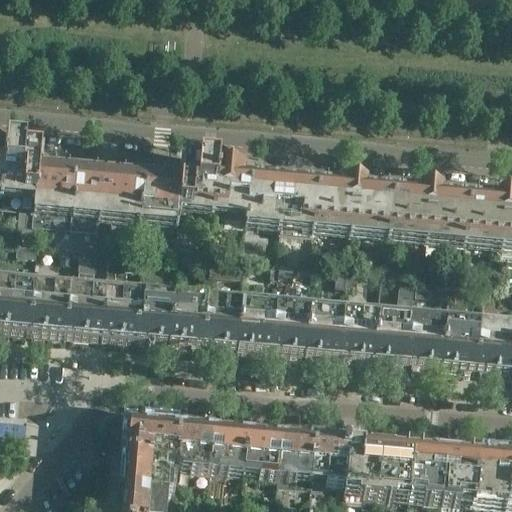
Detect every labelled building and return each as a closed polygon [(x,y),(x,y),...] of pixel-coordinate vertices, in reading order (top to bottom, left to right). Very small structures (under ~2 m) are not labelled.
[(31,219),(35,175),(41,176),(42,158),(2,154),(0,178),(0,210),(18,213),(16,237),(0,235),(0,250),(28,253),(31,219)] [(209,220),(213,173),(177,170),(175,188),(179,188),(176,217),(209,220)] [(244,224),(247,187),(249,187),(250,177),(213,173),(209,220),(244,224)] [(72,178),(41,176),(35,175),(31,219),(68,222),(72,178)] [(136,227),(140,184),(108,182),(72,178),(68,222),(67,244),(65,256),(72,257),(79,257),(95,259),(98,224),(105,225),(136,227)] [(176,217),(179,188),(175,188),(140,184),(136,227),(175,231),(176,217)] [(280,190),(249,187),(247,187),(244,224),(243,229),(276,232),(280,190)] [(350,239),(354,192),(354,190),(346,189),(345,189),(345,191),(341,190),(340,195),(313,193),(309,235),(350,239)] [(309,235),(313,193),(280,190),(276,232),(309,235)] [(387,242),(391,200),(366,198),(367,193),(363,192),(364,191),(363,191),(354,190),(354,192),(350,239),(387,242)] [(423,245),(427,198),(428,196),(421,196),(420,198),(417,197),(416,202),(391,200),(387,242),(423,245)] [(462,248),(465,207),(442,205),(442,200),(439,199),(439,198),(439,197),(428,196),(427,198),(423,245),(462,248)] [(498,252),(502,205),(502,203),(497,203),(496,203),(496,205),(492,204),(492,209),(465,207),(462,248),(498,252)] [(511,252),(511,203),(502,203),(502,205),(498,252),(511,252)] [(67,244),(54,242),(53,255),(65,256),(67,244)] [(173,255),(173,244),(161,243),(160,265),(172,266),(173,255)] [(133,262),(134,249),(122,248),(121,261),(133,262)] [(182,267),(183,256),(173,255),(172,266),(182,267)] [(93,277),(95,259),(79,257),(77,275),(93,277)] [(240,272),(241,261),(229,260),(228,271),(240,272)] [(251,273),(252,262),(241,261),(240,272),(251,273)] [(306,278),(307,266),(295,265),(294,277),(306,278)] [(317,279),(318,267),(307,266),(306,278),(317,279)] [(384,285),(385,274),(373,273),(372,284),(384,285)] [(396,286),(396,275),(385,274),(384,285),(396,286)] [(132,353),(137,301),(123,300),(123,304),(99,302),(91,301),(93,277),(77,275),(75,296),(68,295),(68,299),(64,347),(87,349),(96,349),(132,353)] [(458,292),(459,281),(447,280),(446,290),(458,292)] [(334,281),(333,295),(343,296),(344,281),(334,281)] [(470,293),(471,282),(459,281),(458,292),(470,293)] [(0,340),(27,343),(32,292),(17,291),(17,295),(0,293),(0,340)] [(64,347),(68,299),(46,297),(46,293),(32,292),(27,343),(64,347)] [(167,356),(172,308),(148,306),(149,302),(137,301),(132,353),(146,354),(147,356),(150,356),(152,354),(167,356)] [(201,356),(206,307),(191,306),(191,310),(172,308),(167,356),(195,358),(197,356),(201,356)] [(234,362),(238,314),(217,312),(217,308),(206,307),(201,356),(205,357),(207,359),(234,362)] [(269,362),(273,313),(260,312),(260,316),(238,314),(234,362),(264,364),(265,362),(269,362)] [(302,368),(306,320),(285,318),(286,314),(273,313),(269,362),(273,363),(275,365),(302,368)] [(337,368),(341,319),(328,318),(328,322),(306,320),(302,368),(331,371),(333,368),(337,368)] [(369,374),(373,327),(352,325),(353,321),(341,319),(337,368),(341,369),(343,372),(369,374)] [(405,375),(409,326),(395,325),(394,329),(373,327),(369,374),(399,377),(401,374),(405,375)] [(437,380),(441,333),(420,331),(420,327),(409,326),(405,375),(409,375),(410,378),(437,380)] [(472,381),(476,332),(464,331),(464,335),(441,333),(437,380),(467,383),(469,380),(472,381)] [(504,386),(508,339),(488,338),(489,333),(476,332),(472,381),(477,381),(478,384),(504,386)] [(174,472),(177,437),(128,432),(127,439),(126,439),(125,439),(124,440),(123,441),(123,442),(122,443),(123,445),(123,446),(124,446),(125,447),(126,447),(126,453),(128,454),(127,463),(166,466),(165,481),(177,482),(177,478),(174,472)] [(207,485),(211,440),(177,437),(174,472),(177,478),(188,479),(188,483),(207,485)] [(241,484),(245,443),(211,440),(207,485),(226,487),(226,483),(241,484)] [(275,491),(279,446),(245,443),(241,484),(257,486),(257,490),(275,491)] [(310,491),(313,449),(279,446),(275,491),(296,493),(296,502),(309,503),(310,491)] [(341,497),(345,452),(313,449),(310,491),(309,503),(325,505),(326,496),(341,497)] [(373,507),(378,455),(345,452),(341,497),(341,501),(358,502),(357,506),(373,507)] [(407,506),(411,458),(378,455),(373,507),(392,509),(393,505),(407,506)] [(425,511),(440,511),(445,461),(411,458),(407,506),(421,507),(421,511),(425,511)] [(464,511),(472,511),(477,464),(445,461),(440,511),(458,511),(459,511),(464,511)] [(169,483),(165,481),(166,466),(127,463),(124,496),(167,501),(169,483)] [(504,511),(509,467),(477,464),(472,511),(504,511)] [(166,511),(168,501),(167,501),(124,496),(122,511),(166,511)]
